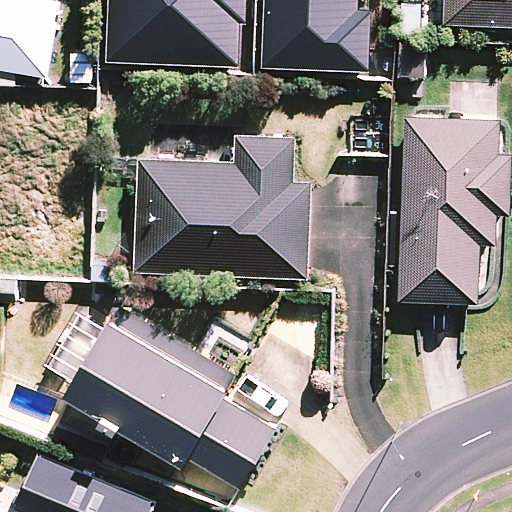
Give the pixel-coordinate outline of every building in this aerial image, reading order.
[(0,0),(0,70),(46,78),(59,3),(40,0),(0,0)] [(108,0),(106,63),(237,68),(239,24),(246,25),(246,0),(108,0)] [(263,0),(261,68),(366,72),(369,11),(358,11),(358,0),(263,0)] [(511,0),(443,0),(443,26),(511,28),(511,0)] [(429,36),(394,34),(391,80),(426,83),(429,36)] [(97,49),(68,47),(67,88),(95,90),(97,49)] [(397,302),(476,305),(479,247),(494,247),(495,215),(507,216),(510,156),(497,155),(499,122),(404,118),(397,302)] [(134,274),(306,280),(310,184),(292,183),(294,139),(235,136),(234,164),(138,160),(134,274)] [(109,320),(62,397),(177,466),(182,457),(238,491),(275,430),(219,396),(224,389),(109,320)] [(149,511),(153,504),(36,455),(14,508),(23,511),(149,511)]
